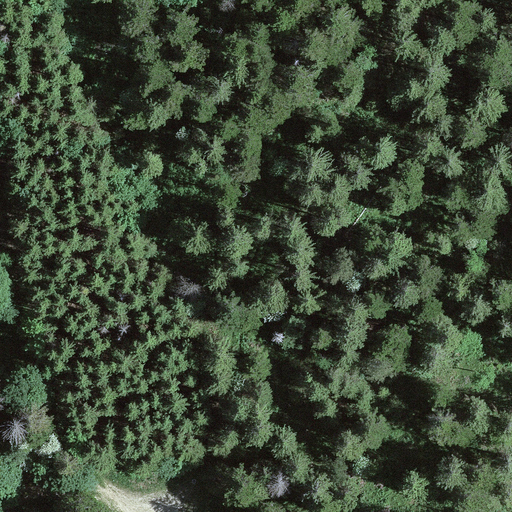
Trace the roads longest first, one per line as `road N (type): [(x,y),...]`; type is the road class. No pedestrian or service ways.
road 1 (track): [(192,511),(278,194),(262,52),(272,0)]
road 2 (track): [(119,511),(56,405),(0,182)]
